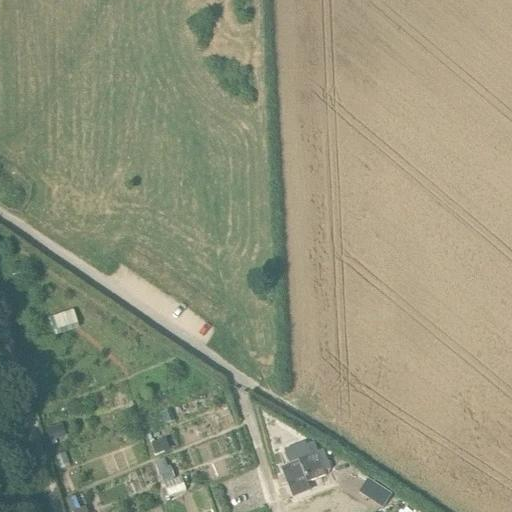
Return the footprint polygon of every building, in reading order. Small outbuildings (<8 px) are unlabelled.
[(59,334),(81,329),(78,311),(55,316),(59,334)] [(62,424),(48,428),(51,440),(66,436),(62,424)] [(166,451),(162,440),(151,444),(155,455),(166,451)] [(65,452),(57,456),(62,468),(70,465),(65,452)] [(298,460),(307,483),(327,475),(323,466),(329,464),(327,459),(321,461),(318,452),(298,460)] [(170,465),(159,470),(163,482),(175,477),(170,465)] [(181,478),(165,484),(169,495),(185,488),(181,478)]
